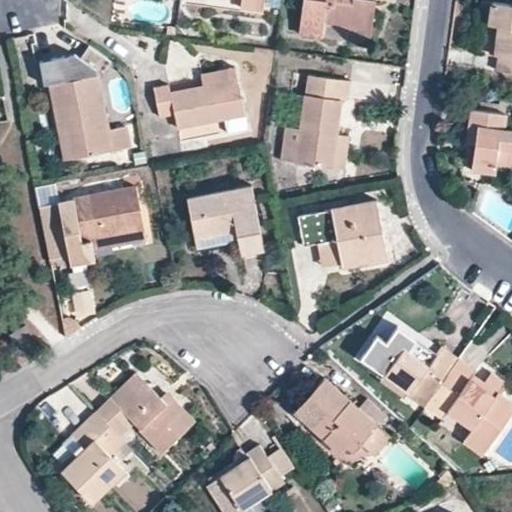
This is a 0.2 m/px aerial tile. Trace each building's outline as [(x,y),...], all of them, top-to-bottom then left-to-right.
[(243,0),(242,10),(263,13),(264,0),(243,0)] [(349,25),(371,27),(374,0),(302,0),(298,32),(321,35),(323,20),(349,25)] [(511,72),(511,3),(493,0),(489,23),(499,25),(495,54),(499,55),(497,70),(511,72)] [(349,25),(323,20),(321,35),(347,39),(349,25)] [(369,42),(371,27),(349,25),(347,39),(369,42)] [(72,157),(130,147),(127,130),(109,133),(97,74),(94,75),(91,64),(76,66),(76,62),(43,69),(46,84),(50,83),(58,126),(65,125),(72,157)] [(203,86),(237,80),(234,64),(200,72),(203,86)] [(330,165),(335,133),(339,99),(347,100),(349,80),(308,74),(301,131),(297,160),(330,165)] [(244,113),(237,80),(203,86),(169,92),(168,83),(153,87),(159,117),(174,114),(177,126),(244,113)] [(477,135),(476,142),(471,169),(494,173),(495,161),(511,163),(511,129),(502,128),(505,112),(470,107),(467,133),(477,135)] [(64,159),(72,157),(65,125),(58,126),(64,159)] [(297,160),(301,131),(288,129),(284,159),(297,160)] [(335,133),(330,165),(344,167),(348,135),(335,133)] [(466,140),(476,142),(477,135),(467,133),(466,140)] [(245,256),(268,251),(255,186),(189,200),(198,240),(239,231),(245,256)] [(136,188),(40,205),(49,253),(68,249),(70,258),(84,256),(83,253),(81,241),(144,229),(136,188)] [(344,268),(388,259),(377,200),(298,215),(303,244),(320,241),(338,237),(344,268)] [(83,253),(146,242),(144,229),(81,241),(83,253)] [(338,237),(320,241),(326,272),(344,268),(338,237)] [(76,289),(93,285),(89,268),(71,273),(76,289)] [(73,296),(81,318),(98,312),(90,290),(73,296)] [(70,316),(62,319),(65,337),(81,327),(79,321),(70,316)] [(419,379),(435,390),(458,357),(441,345),(427,364),(408,350),(415,339),(396,325),(386,339),(369,364),(408,391),(419,379)] [(21,352),(36,343),(25,326),(12,334),(21,352)] [(369,364),(386,339),(375,332),(359,357),(369,364)] [(511,402),(498,393),(483,382),(472,375),(475,369),(458,357),(435,390),(449,399),(453,402),(448,408),(474,427),(466,437),(462,442),(481,455),(511,409),(511,402)] [(136,372),(96,411),(119,435),(134,422),(160,449),(193,418),(172,397),(166,403),(159,396),(136,372)] [(483,382),(498,393),(502,388),(486,376),(483,382)] [(356,407),(324,378),(295,410),(340,451),(348,442),(353,448),(358,442),(371,455),(389,437),(375,424),(383,415),(365,398),(356,407)] [(166,390),(159,396),(166,403),(172,397),(166,390)] [(435,390),(429,398),(443,407),(449,399),(435,390)] [(441,419),(466,437),(474,427),(448,408),(441,419)] [(125,441),(119,435),(96,411),(72,435),(85,448),(62,470),(91,501),(123,469),(110,455),(125,441)] [(259,444),(247,452),(251,458),(240,464),(204,486),(221,511),(233,511),(283,482),(281,478),(267,457),(259,444)] [(285,446),(267,457),(281,478),(298,467),(285,446)] [(251,458),(247,452),(236,458),(240,464),(251,458)] [(433,484),(441,491),(457,482),(445,471),(433,484)]
